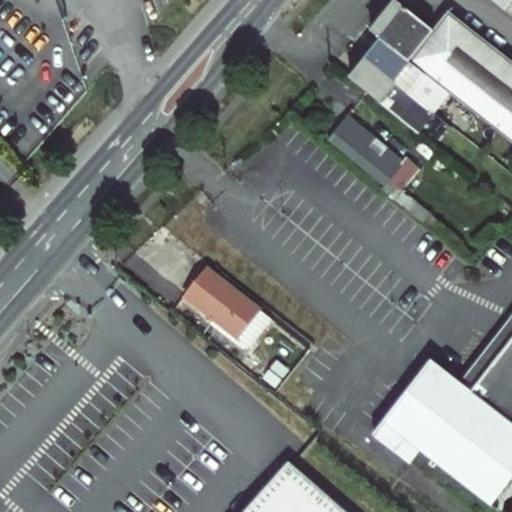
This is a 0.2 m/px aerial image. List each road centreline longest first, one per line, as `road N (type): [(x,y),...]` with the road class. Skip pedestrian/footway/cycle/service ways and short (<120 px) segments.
road 1 (primary): [(0,323),(193,103),(266,0)]
road 2 (primary): [(247,0),(180,65),(0,275)]
road 3 (unknown): [(72,0),(48,16),(30,84),(0,88)]
